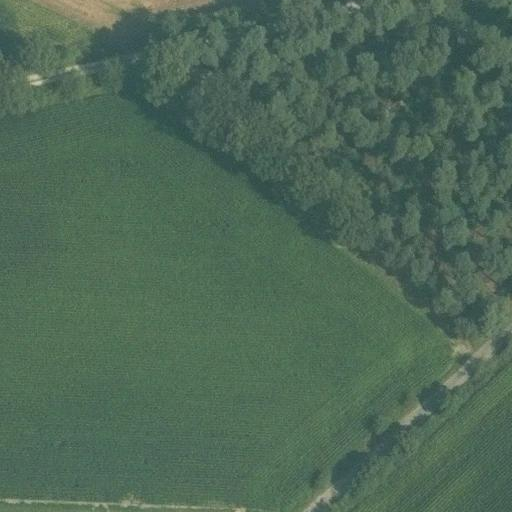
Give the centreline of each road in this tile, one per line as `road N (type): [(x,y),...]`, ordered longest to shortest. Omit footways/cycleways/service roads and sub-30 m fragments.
road 1 (track): [(131,62),(482,359)]
road 2 (track): [(0,92),(378,0)]
road 3 (track): [(322,511),(511,330)]
